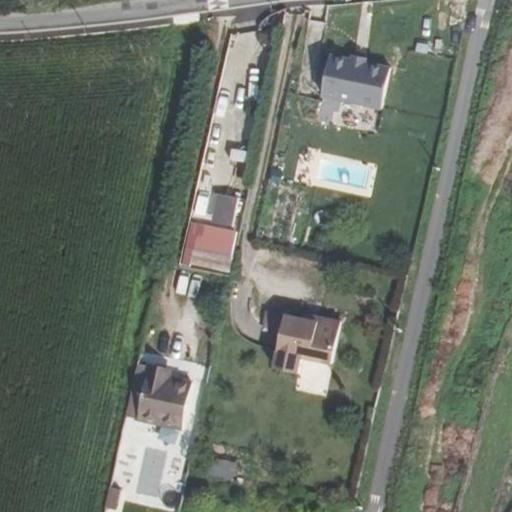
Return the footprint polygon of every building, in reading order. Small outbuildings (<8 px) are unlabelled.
[(353,54),(352,61),(365,64),(367,57),(353,54)] [(331,57),(323,96),(382,109),(391,70),(365,64),(352,61),(331,57)] [(221,247),(238,251),(242,224),(228,221),(221,247)] [(341,361),(349,318),(326,314),(325,319),(311,316),(292,312),(284,366),(308,370),(310,354),(341,361)] [(177,369),(158,364),(146,418),(191,427),(200,382),(176,376),(177,369)] [(146,449),(139,492),(160,496),(168,453),(146,449)] [(237,480),(239,461),(213,459),(211,477),(237,480)] [(141,470),(126,466),(117,507),(138,511),(140,500),(135,500),(141,470)]
